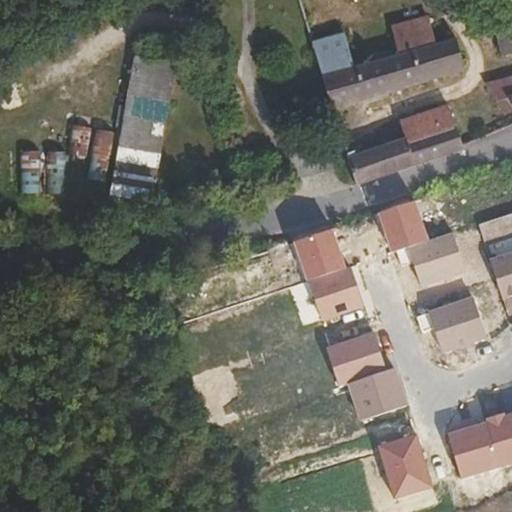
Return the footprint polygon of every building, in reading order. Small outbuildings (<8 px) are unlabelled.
[(511,53),(511,20),(488,27),(496,57),(511,53)] [(438,75),(427,44),(420,46),(407,23),(385,30),(397,53),(379,59),(387,90),(438,75)] [(355,66),(341,33),(308,42),(319,77),(355,66)] [(462,68),(451,37),(427,44),(438,75),(462,68)] [(387,90),(379,59),(355,66),(319,77),(329,107),(387,90)] [(133,62),(108,201),(146,207),(170,69),(133,62)] [(511,75),(493,80),(511,113),(511,75)] [(469,143),(462,122),(458,123),(447,109),(397,124),(400,137),(408,163),(469,143)] [(105,181),(112,133),(72,127),(67,155),(90,158),(87,178),(105,181)] [(408,163),(400,137),(344,155),(352,181),(408,163)] [(58,153),(20,153),(21,195),(47,195),(47,178),(59,177),(58,153)] [(414,198),(375,211),(388,252),(428,239),(414,198)] [(332,228),(293,241),(306,282),(346,269),(332,228)] [(453,234),(405,250),(418,287),(466,271),(453,234)] [(511,251),(489,259),(503,301),(511,297),(511,251)] [(354,271),(306,287),(318,324),(367,308),(354,271)] [(473,297),(430,312),(444,353),(487,338),(473,297)] [(374,331),(326,347),(339,384),(387,369),(374,331)] [(394,369),(346,385),(358,422),(406,407),(394,369)] [(511,415),(448,434),(460,477),(511,461),(511,415)] [(420,439),(380,452),(394,493),(433,480),(420,439)]
